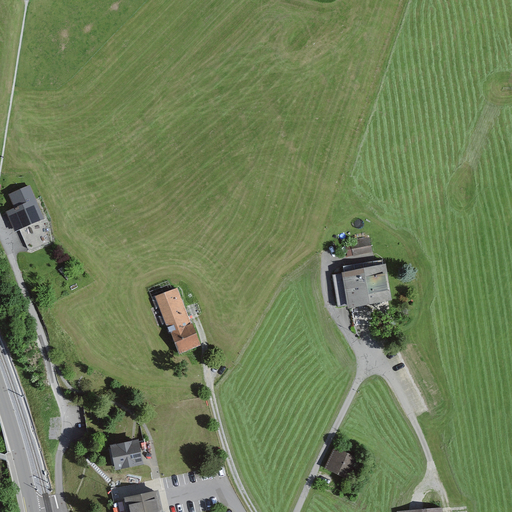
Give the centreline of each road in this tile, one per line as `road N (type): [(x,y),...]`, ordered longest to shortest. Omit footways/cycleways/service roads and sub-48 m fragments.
road 1 (residential): [(296,511),(370,364),(330,306),(327,264)]
road 2 (track): [(59,504),(67,422),(14,266)]
road 3 (track): [(370,364),(390,374),(432,462),(433,488)]
road 4 (secondary): [(0,390),(32,510)]
